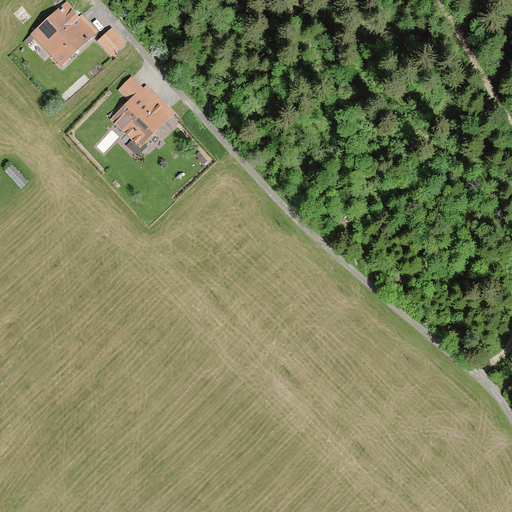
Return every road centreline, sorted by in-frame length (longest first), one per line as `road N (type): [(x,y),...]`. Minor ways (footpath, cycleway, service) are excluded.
road 1 (unclassified): [(511,417),(477,376),(308,232),(94,0)]
road 2 (track): [(439,0),(511,124)]
